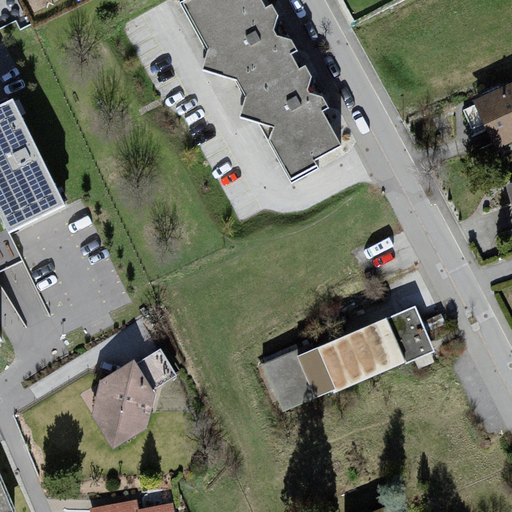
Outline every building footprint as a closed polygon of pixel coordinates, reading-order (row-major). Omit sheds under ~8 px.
[(199,0),(189,0),(173,9),(198,54),(193,76),(227,84),(236,103),(231,121),(265,130),(260,148),(282,186),(343,151),(315,102),(300,97),(307,78),(300,70),(288,75),(280,58),(290,53),(286,44),(268,42),(263,35),(270,16),(265,8),(255,14),(249,4),(250,0),(200,0),(199,1),(199,0)] [(511,82),(466,105),(488,153),(511,142),(511,82)] [(14,102),(0,108),(0,212),(10,233),(66,206),(14,102)] [(511,183),(499,188),(511,230),(511,183)] [(427,353),(409,310),(290,359),(287,353),(257,365),(277,414),(427,353)] [(126,362),(94,384),(86,420),(106,455),(145,432),(149,395),(174,378),(155,352),(131,368),(126,362)] [(8,511),(0,490),(0,511),(8,511)]
